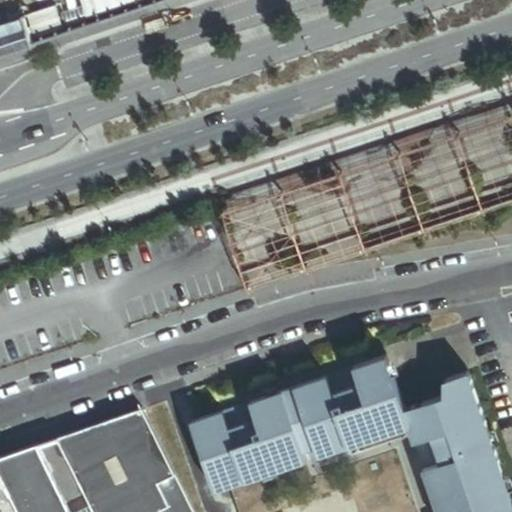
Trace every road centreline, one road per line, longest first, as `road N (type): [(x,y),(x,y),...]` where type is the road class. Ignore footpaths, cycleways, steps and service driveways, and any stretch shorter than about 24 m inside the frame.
road 1 (primary): [(0,199),(511,30)]
road 2 (unclassified): [(0,411),(313,306),(511,271)]
road 3 (primary): [(414,0),(0,138)]
road 4 (unknown): [(155,358),(203,485)]
